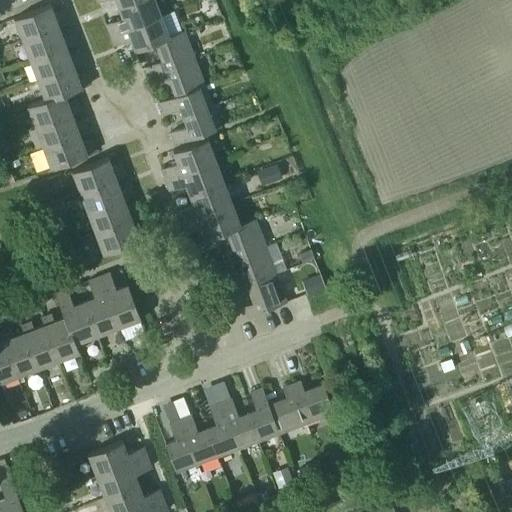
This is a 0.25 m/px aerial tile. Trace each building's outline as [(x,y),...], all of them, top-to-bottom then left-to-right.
[(106,23),(110,33),(161,14),(155,0),(133,0),(118,6),(122,17),(106,23)] [(14,17),(22,39),(57,25),(67,22),(63,9),(54,13),(50,3),(14,17)] [(178,30),(187,27),(181,8),(172,10),(178,30)] [(169,35),(161,14),(110,33),(114,44),(130,38),(134,50),(155,42),(154,41),(169,35)] [(75,42),(70,30),(60,33),(57,25),(22,39),(29,59),(65,45),(65,46),(75,42)] [(155,72),(195,57),(184,29),(169,35),(154,41),(155,42),(161,60),(152,63),(155,72)] [(29,59),(37,79),(73,66),(83,62),(78,50),(68,54),(65,46),(65,45),(29,59)] [(175,95),(205,84),(195,57),(155,72),(158,81),(168,77),(175,94),(175,95)] [(63,93),(75,89),(90,83),(86,70),(76,74),(73,66),(37,79),(44,98),(45,99),(62,92),(63,93)] [(183,116),(213,104),(205,84),(175,95),(175,94),(159,100),(163,112),(179,106),(183,116)] [(66,101),(63,93),(62,92),(45,99),(44,98),(27,105),(35,126),(70,112),(70,113),(80,109),(76,97),(66,101)] [(175,143),(221,125),(213,104),(183,116),(186,125),(170,131),(175,143)] [(73,121),(70,113),(70,112),(35,126),(43,146),(78,133),(88,129),(83,117),(73,121)] [(81,141),(78,133),(43,146),(50,167),(95,150),(91,137),(81,141)] [(3,137),(0,138),(0,153),(8,150),(3,137)] [(161,168),(165,179),(216,160),(207,137),(172,150),(177,162),(161,168)] [(116,177),(116,178),(125,175),(120,162),(112,166),(108,156),(72,170),(79,191),(116,177)] [(18,158),(10,161),(12,166),(20,163),(18,158)] [(185,183),(189,194),(224,181),(216,160),(165,179),(169,189),(185,183)] [(267,183),(283,177),(277,162),(262,168),(267,183)] [(124,198),(133,195),(128,183),(119,186),(116,178),(116,177),(79,191),(87,211),(124,198)] [(232,202),(224,181),(189,194),(193,205),(177,211),(181,221),(232,202)] [(87,211),(95,232),(131,218),(140,215),(136,203),(127,206),(124,198),(87,211)] [(205,238),(225,230),(225,229),(240,224),(240,223),(232,202),(181,221),(185,232),(201,226),(205,238)] [(256,217),(240,223),(240,224),(225,229),(225,230),(232,248),(223,251),(226,260),(266,245),(256,217)] [(103,253),(148,236),(143,223),(134,226),(131,218),(95,232),(103,253)] [(276,272),(266,245),(226,260),(229,269),(239,265),(246,283),(276,272)] [(311,248),(299,252),(303,263),(314,258),(311,248)] [(140,318),(127,283),(115,287),(109,271),(99,275),(118,326),(140,318)] [(287,300),(276,272),(246,283),(253,302),(243,305),(247,315),(287,300)] [(97,334),(118,326),(99,275),(88,279),(94,295),(83,299),(97,334)] [(74,342),(75,342),(97,334),(83,299),(73,303),(67,287),(55,292),(64,316),(74,342)] [(37,306),(47,302),(42,292),(33,296),(37,306)] [(28,310),(37,306),(33,296),(24,299),(28,310)] [(79,351),(75,342),(74,342),(64,316),(54,320),(51,313),(41,317),(43,324),(44,324),(57,359),(79,351)] [(37,367),(57,359),(44,324),(43,324),(33,328),(31,321),(20,325),(23,332),(24,331),(37,367)] [(3,339),(17,375),(37,367),(24,331),(23,332),(13,336),(11,328),(0,332),(3,339)] [(0,380),(17,375),(3,339),(0,340),(0,380)] [(394,367),(386,370),(389,383),(398,380),(394,367)] [(33,382),(40,401),(47,399),(40,379),(33,382)] [(300,380),(291,383),(306,423),(334,412),(322,382),(303,389),(300,380)] [(279,433),(306,423),(291,383),(282,386),(286,396),(268,402),(267,403),(279,433)] [(258,441),(279,433),(267,403),(268,402),(262,387),(250,391),(256,407),(246,411),(258,441)] [(10,395),(16,410),(27,406),(21,391),(10,395)] [(238,448),(258,441),(246,411),(237,414),(231,398),(220,402),(238,448)] [(217,456),(238,448),(220,402),(209,407),(215,422),(206,426),(217,456)] [(25,408),(17,412),(19,417),(27,414),(25,408)] [(197,464),(217,456),(206,426),(197,429),(191,414),(180,418),(197,464)] [(176,472),(197,464),(180,418),(169,422),(175,438),(165,441),(176,472)] [(87,453),(96,475),(146,456),(142,445),(127,451),(122,439),(87,453)] [(96,475),(104,496),(139,483),(135,472),(150,466),(146,456),(96,475)] [(297,470),(300,477),(308,474),(305,467),(297,470)] [(289,469),(273,475),(278,486),(294,480),(289,469)] [(24,511),(13,482),(11,475),(0,479),(0,482),(5,496),(0,497),(0,511),(24,511)] [(511,500),(503,477),(475,488),(484,511),(506,511),(505,510),(511,507),(511,500)] [(104,496),(109,511),(126,511),(163,498),(159,488),(143,494),(139,483),(104,496)] [(48,494),(54,510),(67,505),(61,489),(48,494)] [(269,497),(267,490),(258,494),(260,500),(269,497)] [(256,495),(248,498),(252,510),(261,507),(256,495)] [(232,497),(220,501),(223,511),(225,511),(235,508),(232,497)] [(126,511),(158,511),(167,509),(163,498),(126,511)]
